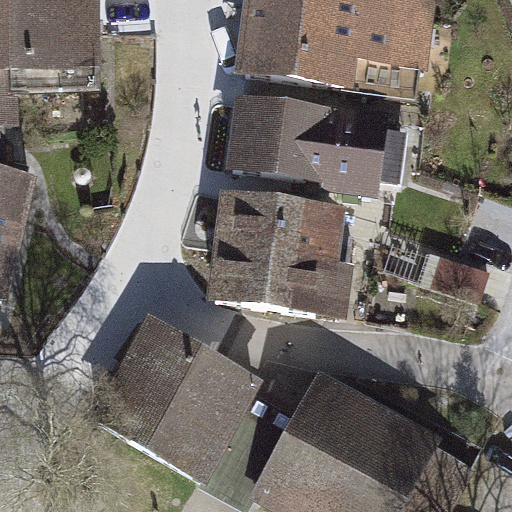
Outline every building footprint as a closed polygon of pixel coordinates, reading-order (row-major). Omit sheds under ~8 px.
[(437,0),(256,0),(245,81),(416,104),(420,74),(428,75),(437,0)] [(97,99),(95,1),(0,2),(0,134),(17,134),(16,101),(97,99)] [(386,125),(242,107),(234,176),(328,188),(327,194),(377,199),(379,186),(399,188),(404,142),(385,139),(386,125)] [(0,298),(8,301),(36,185),(0,176),(0,298)] [(217,197),(210,250),(334,267),(341,215),(217,197)] [(348,269),(334,267),(210,250),(203,303),(340,322),(348,269)] [(497,279),(445,260),(434,290),(486,309),(497,279)] [(434,445),(314,377),(291,417),(256,397),(262,386),(146,320),(87,424),(219,498),(229,481),(284,511),(396,511),(403,501),(422,511),(448,511),(469,476),(429,453),(434,445)]
